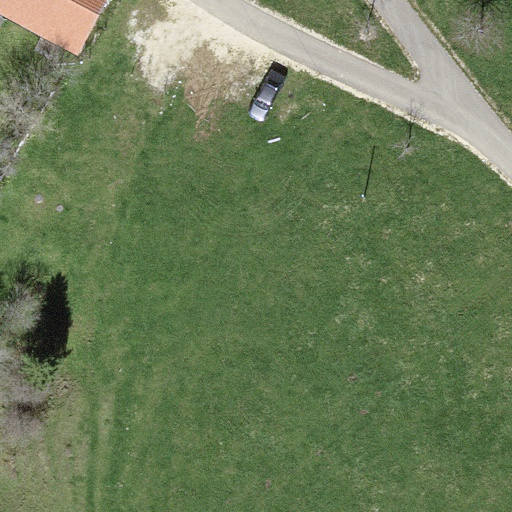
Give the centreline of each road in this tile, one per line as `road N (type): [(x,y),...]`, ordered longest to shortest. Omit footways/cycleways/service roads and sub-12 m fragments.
road 1 (track): [(218,0),(490,140),(511,132)]
road 2 (track): [(384,0),(511,162)]
